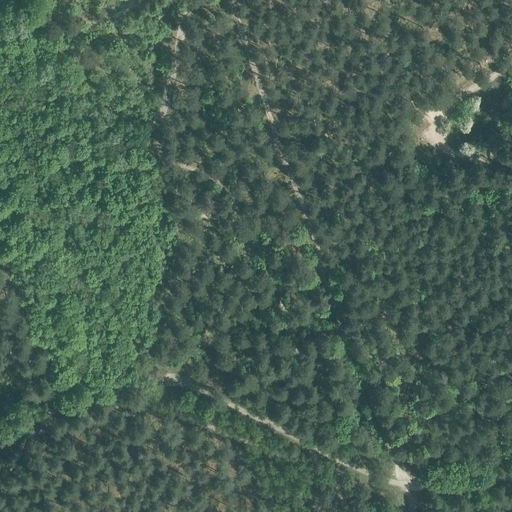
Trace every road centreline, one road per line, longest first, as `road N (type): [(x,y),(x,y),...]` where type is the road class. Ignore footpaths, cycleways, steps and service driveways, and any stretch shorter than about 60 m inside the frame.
road 1 (track): [(412,511),(323,277),(310,191),(231,0)]
road 2 (track): [(0,177),(128,161),(208,175),(252,201),(323,277)]
